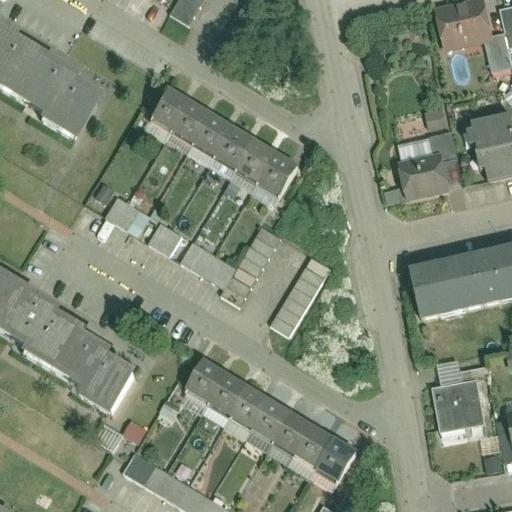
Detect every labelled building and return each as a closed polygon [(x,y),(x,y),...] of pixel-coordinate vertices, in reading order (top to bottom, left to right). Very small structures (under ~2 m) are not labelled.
[(183,0),(173,21),(193,30),(207,0),(183,0)] [(483,1),(433,14),(445,60),(486,50),(493,79),(511,74),(511,63),(505,36),(493,39),(483,1)] [(0,88),(34,109),(30,116),(80,145),(105,102),(81,88),(85,81),(19,44),(22,37),(0,24),(0,88)] [(169,94),(149,126),(279,205),(299,172),(169,94)] [(443,114),(426,117),(429,134),(446,131),(443,114)] [(474,159),(483,187),(511,178),(511,130),(508,116),(471,127),(480,157),(474,159)] [(437,157),(397,167),(407,207),(455,194),(447,162),(459,158),(453,134),(432,139),(437,157)] [(388,208),(405,205),(403,192),(386,195),(388,208)] [(138,242),(151,221),(119,201),(106,221),(138,242)] [(148,248),(180,266),(192,245),(161,227),(148,248)] [(264,231),(223,300),(242,312),(251,298),(284,243),(264,231)] [(511,248),(408,273),(420,325),(511,303),(511,248)] [(313,260),(272,330),(292,341),(333,272),(313,260)] [(0,333),(13,341),(10,346),(69,380),(65,388),(115,417),(140,374),(116,360),(120,353),(54,315),(57,309),(0,276),(0,333)] [(198,353),(175,390),(329,483),(352,445),(198,353)] [(461,386),(432,392),(440,437),(487,428),(479,386),(490,384),(487,369),(459,374),(461,386)] [(511,410),(503,412),(509,454),(511,453),(511,410)] [(138,447),(146,433),(132,425),(124,439),(138,447)] [(227,511),(134,460),(122,481),(178,511),(327,511),(323,510),(322,511),(227,511)]
